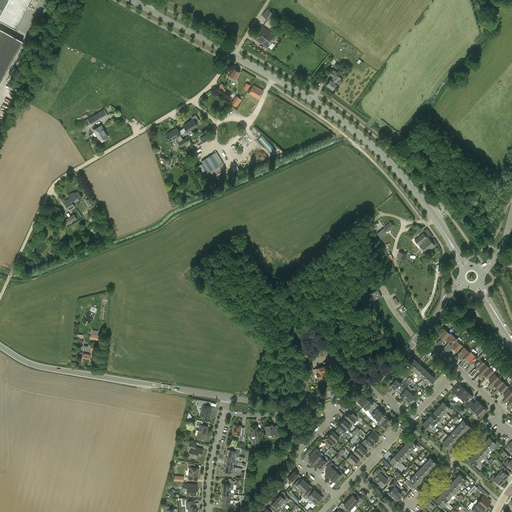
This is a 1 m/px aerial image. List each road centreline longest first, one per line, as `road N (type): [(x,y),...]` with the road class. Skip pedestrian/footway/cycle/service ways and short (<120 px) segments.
road 1 (secondary): [(466,267),(409,185),(359,134),(130,0)]
road 2 (track): [(0,296),(52,186),(193,99),(232,54)]
road 3 (unclassified): [(227,397),(38,366),(0,346)]
road 4 (unclassified): [(441,305),(417,339),(365,383),(277,404)]
